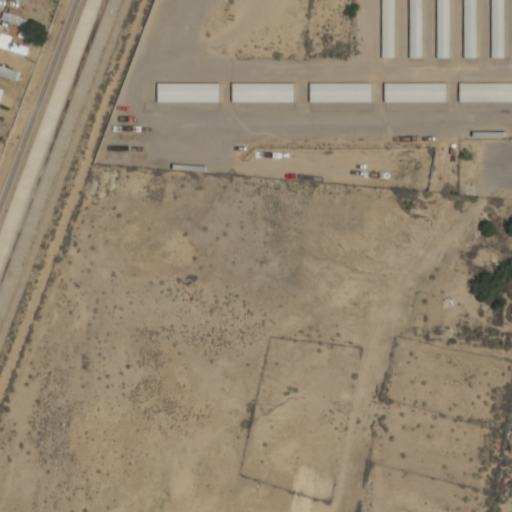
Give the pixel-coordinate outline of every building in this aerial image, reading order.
[(394,0),(382,0),(382,57),(394,57),(394,0)] [(422,0),(408,0),(408,57),(422,57),(422,0)] [(436,0),(436,57),(450,57),(450,0),(436,0)] [(477,0),(463,0),(463,57),(477,57),(477,0)] [(504,0),(491,0),(491,57),(504,57),(504,0)] [(1,21),(28,26),(30,13),(4,8),(1,21)] [(0,33),(0,46),(25,56),(30,45),(0,33)] [(0,74),(16,80),(19,71),(0,64),(0,74)] [(219,81),(157,81),(157,102),(219,102),(219,81)] [(447,81),(384,81),(384,102),(447,102),(447,81)] [(511,81),(459,81),(459,102),(511,102),(511,81)] [(231,102),(293,102),(293,82),(231,82),(231,102)] [(371,102),(371,82),(309,82),(309,102),(371,102)] [(0,103),(11,107),(14,97),(0,92),(0,103)]
